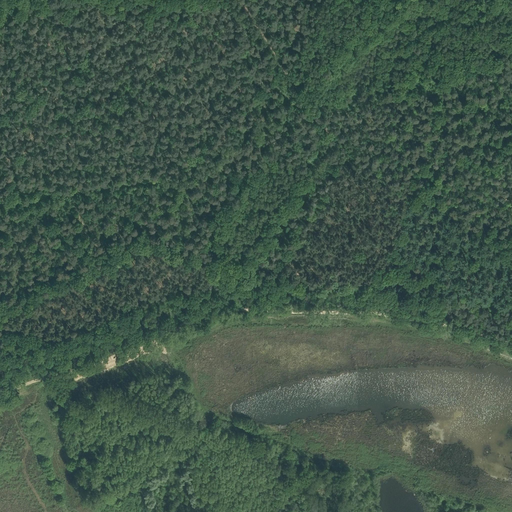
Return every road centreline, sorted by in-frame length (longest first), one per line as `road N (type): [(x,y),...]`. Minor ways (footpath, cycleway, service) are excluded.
road 1 (track): [(511,345),(376,311),(218,311),(0,395)]
road 2 (track): [(410,191),(350,154),(305,112),(239,0)]
road 3 (track): [(0,314),(153,233),(202,176)]
road 4 (track): [(202,176),(240,139),(299,101),(362,0)]
road 5 (track): [(0,204),(202,176)]
road 6 (track): [(143,0),(81,67),(0,133)]
road 7 (track): [(410,191),(376,311)]
road 8 (track): [(410,191),(448,206),(511,257)]
